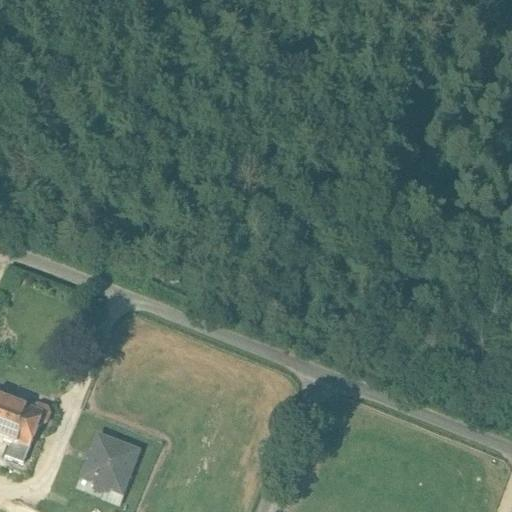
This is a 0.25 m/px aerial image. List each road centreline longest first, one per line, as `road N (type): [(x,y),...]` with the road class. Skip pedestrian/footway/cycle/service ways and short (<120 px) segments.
road 1 (unclassified): [(511,448),(0,246)]
road 2 (track): [(312,370),(257,511)]
